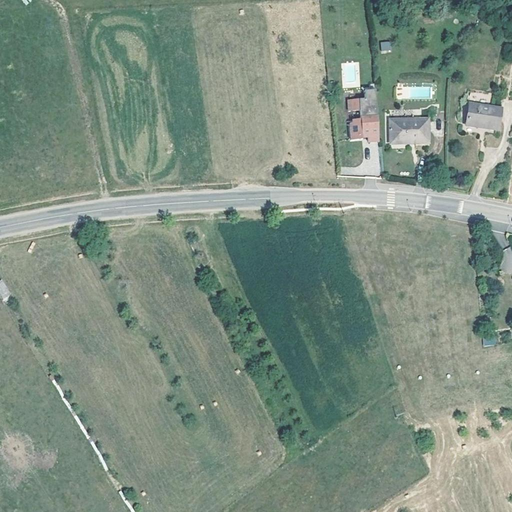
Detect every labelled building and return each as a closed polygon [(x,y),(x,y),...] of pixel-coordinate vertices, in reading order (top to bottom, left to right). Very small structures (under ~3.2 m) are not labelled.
[(380,42),(381,52),(391,51),(390,41),(380,42)] [(364,139),(364,147),(375,147),(370,92),(360,93),(360,101),(344,102),(345,113),(356,112),(356,121),(348,122),(349,125),(346,125),(347,141),(358,140),(358,139),(358,135),(363,135),(364,139)] [(460,123),(495,130),(498,109),(464,102),(460,123)] [(421,119),(385,120),(385,142),(422,141),(421,119)] [(1,279),(0,279),(0,295),(3,301),(11,296),(1,279)]
